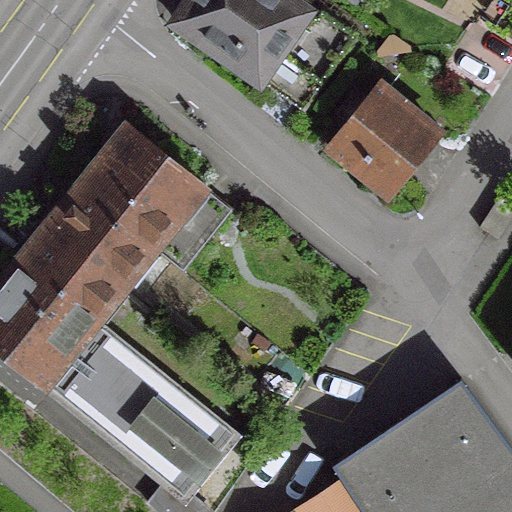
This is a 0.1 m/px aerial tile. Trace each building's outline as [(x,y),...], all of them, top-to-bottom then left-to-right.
[(320,11),(313,20),(283,0),(186,0),(171,23),(254,81),(273,55),(317,87),(355,36),(320,11)] [(434,133),(375,86),(324,148),(383,195),(434,133)] [(227,210),(126,128),(76,191),(146,248),(177,273),(227,210)] [(146,248),(76,191),(46,227),(117,284),(146,248)] [(89,319),(117,284),(46,227),(18,262),(89,319)] [(230,434),(89,319),(18,262),(0,284),(0,351),(164,484),(145,507),(151,511),(204,511),(181,493),(230,434)] [(511,511),(511,458),(456,382),(331,466),(340,479),(290,511),(511,511)]
